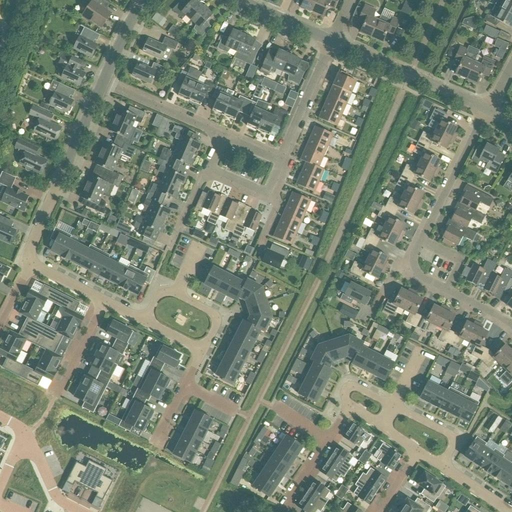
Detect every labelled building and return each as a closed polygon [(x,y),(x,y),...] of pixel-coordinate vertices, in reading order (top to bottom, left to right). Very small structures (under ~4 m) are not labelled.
[(82,17),(91,23),(92,21),(101,28),(111,14),(106,10),(111,4),(105,0),(85,0),(91,4),(82,17)] [(186,16),(191,20),(206,4),(198,0),(198,1),(196,0),(192,0),(187,6),(181,1),(173,10),(182,18),(186,16)] [(304,0),(301,6),(313,11),(317,0),(304,0)] [(317,0),(313,11),(324,16),(328,6),(334,9),(338,0),(317,0)] [(407,11),(411,2),(407,0),(402,0),(400,8),(407,11)] [(498,0),(495,6),(499,9),(511,15),(511,2),(509,1),(510,0),(498,0)] [(206,4),(191,20),(196,25),(193,29),(196,32),(195,34),(200,38),(210,28),(205,23),(213,15),(210,12),(210,11),(206,4)] [(360,32),(372,37),(379,21),(373,18),(376,11),(365,6),(359,19),(365,22),(360,32)] [(511,15),(499,9),(495,6),(492,12),(489,10),(484,20),(495,26),(498,21),(511,28),(511,26),(511,15)] [(152,20),(161,27),(165,22),(156,15),(152,20)] [(381,15),(379,21),(372,37),(383,42),(387,32),(393,35),(399,21),(393,18),(392,20),(381,15)] [(221,31),(225,22),(221,20),(217,29),(221,31)] [(92,40),(96,33),(84,27),(74,49),(91,58),(92,57),(93,58),(96,53),(94,52),(98,45),(94,43),(95,41),(92,40)] [(237,52),(245,32),(237,31),(237,32),(233,30),(229,40),(222,37),(217,49),(227,53),(231,49),(237,52)] [(498,36),(509,42),(511,37),(501,31),(498,36)] [(252,37),(245,32),(237,52),(243,55),(242,60),(246,61),(245,63),(252,66),(258,53),(251,50),(256,40),(252,38),(252,37)] [(143,52),(161,60),(167,47),(176,51),(179,43),(165,37),(162,45),(149,39),(143,52)] [(497,40),(493,49),(502,53),(507,44),(497,40)] [(456,74),(467,79),(475,60),(465,55),(467,50),(460,47),(454,61),(460,64),(456,74)] [(447,56),(453,58),(455,51),(450,49),(447,56)] [(283,72),(291,52),(283,51),(283,52),(279,50),(275,60),(267,57),(260,72),(268,75),(270,72),(273,73),(276,69),(283,72)] [(80,67),(82,61),(63,52),(60,59),(69,62),(65,71),(61,70),(58,76),(80,86),(86,73),(81,71),(83,68),(80,67)] [(298,57),(291,52),(283,72),(289,75),(288,82),(298,86),(304,73),(297,70),(301,60),(298,58),(298,57)] [(480,56),(477,55),(475,60),(467,79),(478,84),(483,74),(489,76),(495,63),(484,58),(483,60),(480,56)] [(94,70),(95,65),(84,62),(83,67),(94,70)] [(132,76),(151,84),(156,71),(165,75),(167,69),(154,63),(152,69),(138,63),(132,76)] [(197,82),(199,78),(182,71),(177,83),(183,85),(178,96),(189,101),(197,82)] [(333,86),(351,94),(357,82),(338,74),(333,86)] [(197,82),(189,101),(201,106),(205,95),(211,98),(216,86),(205,81),(203,85),(197,82)] [(59,83),(49,105),(68,114),(74,101),(69,99),(71,95),(68,94),(70,88),(59,83)] [(212,111),(224,116),(232,98),(225,95),(227,91),(216,86),(211,98),(217,100),(212,111)] [(328,97),(347,105),(351,94),(333,86),(328,97)] [(232,98),(224,116),(235,121),(240,110),(246,112),(251,101),(240,96),(238,100),(232,98)] [(328,97),(323,108),(342,116),(347,105),(328,97)] [(251,101),(246,112),(252,115),(247,126),(258,131),(266,113),(260,110),(261,106),(251,101)] [(29,115),(33,117),(32,119),(38,122),(34,132),(55,141),(62,128),(50,122),(53,116),(33,106),(29,115)] [(266,113),(258,131),(269,136),(274,125),(282,128),(288,113),(276,107),(272,115),(266,113)] [(119,108),(116,115),(118,116),(116,120),(132,127),(134,122),(141,125),(146,114),(134,108),(131,114),(119,108)] [(342,116),(323,108),(319,118),(337,126),(342,116)] [(436,130),(454,140),(456,135),(454,134),(457,127),(443,120),(446,115),(435,109),(430,120),(439,124),(436,130)] [(112,124),(109,131),(122,136),(119,142),(132,147),(134,142),(132,140),(134,135),(140,138),(143,132),(132,127),(116,120),(114,125),(112,124)] [(178,147),(194,154),(196,150),(198,151),(201,144),(193,141),(196,135),(175,126),(172,132),(177,134),(175,139),(180,141),(178,147)] [(310,138),(328,146),(334,134),(315,126),(310,138)] [(454,140),(436,130),(432,137),(423,132),(418,142),(427,147),(429,148),(432,142),(446,149),(449,143),(452,144),(454,140)] [(198,132),(196,137),(204,141),(207,136),(198,132)] [(310,138),(305,149),(324,157),(328,146),(310,138)] [(15,147),(19,149),(18,152),(24,154),(19,164),(41,174),(47,161),(35,155),(39,149),(19,139),(15,147)] [(104,141),(101,148),(103,149),(101,154),(117,161),(120,155),(123,156),(124,154),(131,157),(132,153),(138,156),(140,151),(132,147),(119,142),(117,147),(104,141)] [(422,157),(419,163),(438,172),(440,168),(437,167),(441,160),(427,153),(429,148),(427,147),(418,142),(413,152),(422,157)] [(472,159),(474,160),(473,162),(477,164),(476,166),(484,170),(485,168),(496,173),(505,156),(498,152),(500,148),(495,145),(494,147),(487,144),(485,148),(481,146),(480,148),(477,147),(472,159)] [(160,159),(160,160),(184,170),(186,164),(191,167),(194,160),(192,159),(194,154),(178,147),(175,154),(164,150),(160,159)] [(301,160),(306,162),(319,168),(324,157),(305,149),(301,160)] [(97,157),(94,164),(96,165),(104,168),(101,174),(115,180),(116,180),(117,180),(119,175),(118,174),(112,172),(117,161),(101,154),(99,158),(97,157)] [(343,166),(348,168),(351,161),(346,158),(343,166)] [(163,181),(179,188),(181,183),(183,184),(186,177),(182,175),(184,170),(160,160),(158,165),(161,166),(158,172),(166,175),(163,181)] [(306,162),(301,174),(319,182),(324,171),(319,168),(306,162)] [(438,172),(419,163),(416,169),(407,165),(402,175),(411,179),(413,181),(416,175),(430,182),(433,176),(435,177),(438,172)] [(16,178),(2,172),(0,176),(0,184),(8,188),(2,202),(24,212),(28,205),(25,204),(29,196),(22,194),(22,192),(15,189),(15,190),(11,189),(16,178)] [(89,175),(86,182),(89,183),(87,187),(95,191),(103,194),(109,197),(114,186),(113,185),(115,180),(101,174),(99,179),(91,175),(89,175)] [(319,182),(301,174),(296,184),(315,192),(319,182)] [(403,196),(421,205),(423,201),(421,199),(424,193),(410,186),(413,181),(402,175),(397,185),(406,190),(403,196)] [(115,180),(113,185),(114,186),(119,188),(121,182),(117,180),(116,180),(115,180)] [(147,193),(149,194),(161,200),(170,203),(172,198),(177,200),(180,193),(177,192),(179,188),(163,181),(161,187),(154,184),(151,191),(148,190),(147,193)] [(465,193),(460,203),(460,204),(475,211),(476,211),(480,203),(489,207),(494,199),(466,185),(463,191),(465,193)] [(83,190),(80,197),(84,199),(91,202),(89,208),(104,215),(107,209),(104,208),(107,203),(100,200),(103,194),(95,191),(87,187),(85,191),(83,190)] [(227,199),(228,197),(222,195),(221,197),(209,192),(208,195),(203,192),(195,209),(201,211),(202,208),(211,212),(207,222),(215,226),(220,216),(227,199)] [(288,204),(306,212),(311,201),(293,193),(288,204)] [(151,209),(149,214),(165,221),(167,217),(169,218),(172,211),(168,209),(170,203),(161,200),(149,194),(144,205),(151,209)] [(385,208),(397,213),(399,208),(413,215),(416,208),(419,210),(421,205),(403,196),(399,202),(390,197),(385,208)] [(233,233),(245,206),(245,205),(239,202),(238,204),(227,199),(220,216),(229,220),(225,230),(233,233)] [(460,204),(460,203),(458,202),(455,208),(457,210),(451,220),(451,221),(467,228),(471,220),(481,224),(482,223),(486,225),(489,219),(485,217),(485,216),(476,211),(475,211),(460,204)] [(283,215),(301,223),(306,212),(288,204),(283,215)] [(245,206),(233,233),(230,239),(238,243),(241,237),(242,238),(246,228),(255,232),(262,216),(251,211),(252,209),(245,206)] [(383,228),(402,237),(404,232),(402,231),(405,224),(394,219),(397,213),(385,208),(383,206),(378,216),(387,221),(383,228)] [(165,221),(149,214),(146,220),(139,217),(134,228),(139,230),(137,234),(155,242),(159,232),(162,233),(165,226),(163,225),(165,221)] [(278,227),(296,235),(301,223),(283,215),(278,227)] [(14,240),(17,233),(15,232),(16,230),(3,224),(6,218),(0,216),(0,239),(10,244),(12,239),(14,240)] [(463,237),(472,241),(477,233),(467,228),(451,221),(451,220),(449,219),(446,225),(448,226),(440,242),(451,247),(453,243),(458,246),(463,237)] [(101,231),(108,234),(112,228),(104,225),(101,231)] [(51,251),(61,256),(69,240),(71,236),(55,227),(50,239),(55,242),(51,251)] [(296,235),(278,227),(273,237),(292,245),(296,235)] [(116,238),(119,231),(112,228),(108,234),(116,238)] [(402,237),(383,228),(380,234),(371,229),(366,239),(377,245),(380,239),(394,246),(397,240),(400,241),(402,237)] [(127,246),(135,249),(138,243),(130,239),(127,246)] [(367,260),(386,269),(388,265),(385,264),(389,257),(375,250),(377,245),(366,239),(361,249),(370,254),(367,260)] [(79,245),(69,240),(61,256),(71,261),(79,245)] [(79,245),(71,261),(80,266),(88,250),(79,245)] [(139,251),(147,254),(150,248),(142,245),(139,251)] [(262,262),(278,269),(283,258),(287,260),(290,252),(272,245),(269,251),(267,250),(262,262)] [(90,271),(100,250),(91,246),(88,250),(80,266),(90,271)] [(110,255),(100,250),(90,271),(100,275),(109,257),(110,255)] [(100,275),(109,280),(117,264),(118,262),(109,257),(100,275)] [(312,260),(305,258),(303,263),(309,266),(312,260)] [(491,273),(492,274),(498,260),(494,258),(492,262),(488,259),(483,269),(474,264),(471,269),(466,267),(461,275),(467,278),(466,280),(477,286),(476,288),(482,291),(484,289),(491,273)] [(383,274),(386,269),(367,260),(364,266),(355,262),(350,272),(361,278),(364,272),(378,279),(381,273),(383,274)] [(6,276),(10,269),(0,264),(0,282),(4,275),(6,276)] [(117,264),(109,280),(119,285),(127,269),(117,264)] [(128,290),(137,274),(139,270),(129,265),(127,269),(119,285),(128,290)] [(139,270),(137,274),(128,290),(139,295),(145,282),(150,285),(156,272),(147,267),(144,273),(139,270)] [(215,290),(224,273),(213,267),(204,284),(215,290)] [(491,273),(484,289),(495,295),(493,297),(500,300),(504,291),(508,293),(511,287),(511,279),(510,279),(511,275),(511,271),(505,268),(500,278),(492,274),(491,273)] [(215,290),(226,295),(235,278),(224,273),(215,290)] [(239,297),(245,284),(235,278),(226,295),(237,301),(239,297)] [(246,301),(262,287),(247,280),(245,284),(239,297),(246,301)] [(354,300),(364,305),(365,304),(367,305),(370,298),(368,297),(371,293),(351,283),(345,295),(343,294),(340,299),(351,305),(354,300)] [(40,295),(30,290),(25,302),(41,310),(47,299),(57,305),(62,295),(56,292),(44,286),(40,295)] [(246,301),(249,308),(267,302),(262,287),(246,301)] [(404,310),(413,291),(409,289),(407,292),(401,288),(394,302),(389,300),(383,311),(393,316),(398,307),(404,310)] [(406,322),(416,327),(421,316),(416,313),(423,300),(416,296),(418,294),(413,291),(404,310),(410,313),(406,322)] [(61,320),(78,329),(84,317),(75,313),(80,304),(68,298),(62,295),(57,305),(67,309),(61,320)] [(41,310),(25,302),(19,313),(28,318),(23,327),(41,336),(46,326),(36,321),(41,310)] [(249,308),(251,316),(272,317),(267,302),(249,308)] [(343,305),(339,312),(354,320),(358,313),(343,305)] [(421,316),(416,327),(426,333),(427,330),(433,333),(437,327),(446,308),(441,306),(440,308),(434,305),(427,319),(421,316)] [(453,335),(454,333),(449,330),(456,316),(449,313),(451,310),(446,308),(437,327),(443,330),(438,339),(448,344),(453,335)] [(247,323),(260,330),(264,332),(272,317),(251,316),(247,323)] [(41,336),(59,345),(63,336),(72,341),(78,329),(61,320),(56,331),(46,326),(41,336)] [(107,333),(117,338),(114,344),(126,350),(129,344),(128,343),(133,332),(126,328),(126,327),(120,323),(119,324),(113,321),(111,326),(109,325),(106,332),(108,333),(107,333)] [(244,321),(238,332),(255,341),(260,330),(247,323),(244,321)] [(463,340),(469,343),(479,324),(474,322),(473,325),(467,321),(460,335),(454,333),(453,335),(448,344),(459,349),(463,340)] [(471,355),(481,360),(489,350),(481,346),(488,332),(482,329),(483,327),(479,324),(469,343),(476,346),(471,355)] [(4,342),(21,351),(26,340),(36,345),(41,336),(23,327),(19,335),(10,331),(4,342)] [(238,332),(233,343),(250,352),(255,341),(238,332)] [(41,336),(36,345),(46,350),(41,361),(58,369),(63,358),(54,353),(59,345),(41,336)] [(334,341),(340,359),(347,356),(349,336),(334,341)] [(349,336),(347,356),(355,360),(361,347),(363,343),(349,336)] [(319,346),(332,361),(340,359),(334,341),(319,346)] [(15,362),(21,351),(4,342),(0,350),(0,354),(7,359),(3,368),(20,377),(25,367),(15,362)] [(233,343),(227,354),(244,362),(250,352),(233,343)] [(126,350),(114,344),(111,349),(102,344),(101,346),(99,345),(96,351),(98,352),(96,355),(113,364),(118,353),(123,356),(126,350)] [(504,364),(511,355),(511,348),(511,350),(505,345),(494,356),(489,350),(481,360),(489,368),(496,361),(501,366),(504,364)] [(154,357),(151,363),(161,368),(163,362),(175,368),(175,367),(177,368),(180,361),(179,361),(181,356),(175,353),(176,352),(169,349),(169,350),(161,346),(155,357),(154,357)] [(312,360),(315,362),(328,369),(332,361),(319,346),(312,360)] [(372,352),(361,347),(355,360),(353,364),(363,369),(372,352)] [(383,358),(372,352),(363,369),(374,375),(383,358)] [(227,354),(222,364),(239,373),(244,362),(227,354)] [(101,370),(98,376),(109,382),(118,366),(113,364),(96,355),(95,358),(93,357),(90,364),(92,364),(91,366),(101,370)] [(511,355),(504,364),(501,366),(506,371),(499,378),(507,386),(511,381),(511,373),(511,372),(511,355)] [(439,356),(435,363),(447,370),(451,362),(439,356)] [(394,363),(383,358),(374,375),(385,380),(394,363)] [(52,381),(58,369),(41,361),(35,372),(25,367),(20,377),(38,386),(43,376),(52,381)] [(315,362),(310,373),(327,381),(332,370),(328,369),(315,362)] [(161,368),(151,363),(143,379),(164,389),(165,387),(167,387),(170,381),(169,380),(169,379),(158,373),(161,368)] [(222,364),(216,375),(233,384),(239,373),(222,364)] [(470,371),(472,369),(465,365),(462,372),(468,375),(470,371)] [(477,375),(470,371),(468,375),(467,378),(474,381),(477,375)] [(304,383),(321,392),(327,381),(310,373),(304,383)] [(95,381),(86,376),(85,377),(83,377),(80,383),(82,384),(80,387),(101,397),(109,382),(98,376),(95,381)] [(163,392),(164,389),(143,379),(135,394),(146,400),(149,395),(159,400),(159,399),(161,400),(164,393),(163,392)] [(482,390),(485,385),(479,379),(475,386),(482,390)] [(420,398),(430,403),(438,387),(428,382),(420,398)] [(299,394),(316,403),(321,392),(304,383),(299,394)] [(85,402),(82,408),(93,413),(101,397),(80,387),(79,390),(77,389),(74,395),(75,396),(75,397),(85,402)] [(438,387),(430,403),(440,408),(448,392),(438,387)] [(440,408),(449,413),(460,393),(450,388),(448,392),(440,408)] [(469,397),(460,393),(449,413),(459,418),(469,397)] [(146,400),(135,394),(127,411),(148,421),(149,418),(151,419),(154,413),(153,412),(153,411),(144,406),(146,400)] [(479,403),(469,397),(459,418),(469,423),(479,403)] [(487,408),(483,415),(492,420),(496,414),(487,408)] [(148,421),(127,411),(119,426),(130,432),(133,427),(143,432),(143,431),(145,431),(148,425),(146,424),(148,421)] [(213,420),(196,411),(190,422),(207,430),(213,420)] [(502,420),(495,416),(492,421),(498,425),(501,421),(502,420)] [(201,441),(207,430),(190,422),(185,433),(201,441)] [(349,428),(343,437),(359,448),(364,441),(367,443),(371,436),(360,429),(353,425),(350,429),(349,428)] [(196,452),(201,441),(185,433),(179,444),(196,452)] [(280,446),(296,457),(303,447),(287,436),(280,446)] [(464,456),(474,462),(485,445),(486,443),(477,437),(464,456)] [(190,463),(196,452),(179,444),(174,455),(190,463)] [(383,444),(378,451),(381,453),(377,459),(393,470),(399,462),(397,461),(400,456),(383,444)] [(474,462),(483,468),(494,451),(485,445),(474,462)] [(289,467),(296,457),(280,446),(273,456),(289,467)] [(353,457),(337,446),(331,454),(333,455),(330,460),(348,472),(352,466),(349,464),(353,457)] [(494,451),(483,468),(492,474),(503,457),(504,455),(495,449),(494,451)] [(289,467),(273,456),(266,466),(282,477),(289,467)] [(500,480),(511,463),(503,457),(492,474),(500,480)] [(75,482),(86,488),(98,465),(89,460),(86,467),(76,462),(66,482),(73,486),(75,482)] [(348,472),(330,460),(327,464),(326,463),(320,471),(336,482),(341,476),(344,478),(348,472)] [(511,463),(500,480),(509,486),(511,482),(511,463)] [(98,465),(86,488),(97,493),(96,497),(103,501),(113,481),(104,476),(107,469),(98,465)] [(266,466),(260,477),(275,487),(282,477),(266,466)] [(363,473),(359,479),(377,491),(380,487),(381,488),(387,479),(371,468),(366,475),(363,473)] [(446,487),(425,473),(422,477),(421,476),(417,482),(418,483),(417,484),(427,490),(423,496),(434,503),(446,487)] [(275,487),(260,477),(253,487),(269,497),(275,487)] [(377,491),(359,479),(355,485),(358,487),(353,494),(370,505),(375,496),(374,495),(377,491)] [(330,491),(314,480),(308,489),(310,490),(307,494),(325,506),(329,500),(326,498),(330,491)] [(73,486),(66,482),(62,490),(69,494),(73,486)] [(320,511),(325,506),(307,494),(304,498),(302,497),(297,506),(305,511),(316,511),(318,510),(320,511)] [(103,501),(96,497),(91,505),(99,509),(103,501)] [(427,511),(431,507),(420,500),(416,505),(407,499),(406,501),(405,500),(401,505),(403,506),(400,510),(403,511),(427,511)] [(340,508),(336,511),(360,511),(347,503),(343,510),(340,508)]
